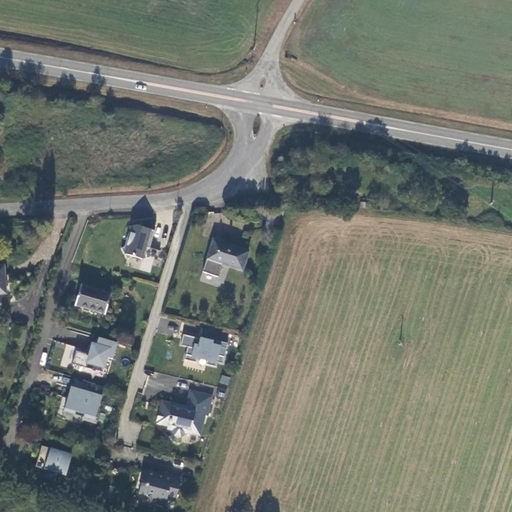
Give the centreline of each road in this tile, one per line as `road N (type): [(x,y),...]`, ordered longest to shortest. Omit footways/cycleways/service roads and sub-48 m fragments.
road 1 (primary): [(495,127),(459,134),(102,74)]
road 2 (residential): [(334,511),(451,390),(489,334),(511,275)]
road 3 (residential): [(186,196),(120,437)]
road 4 (primary): [(275,111),(487,159)]
road 5 (tertiary): [(0,210),(186,196)]
road 6 (primary): [(102,74),(245,105)]
